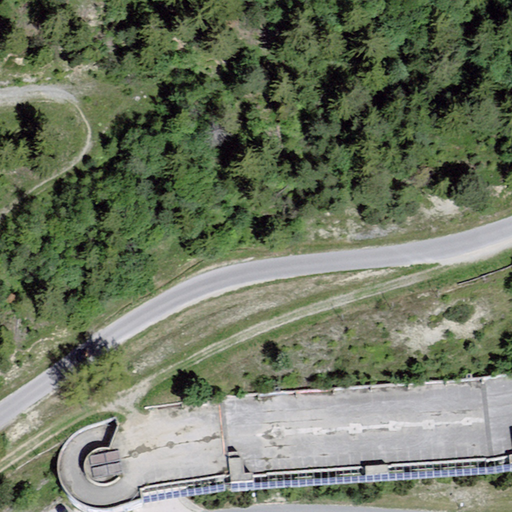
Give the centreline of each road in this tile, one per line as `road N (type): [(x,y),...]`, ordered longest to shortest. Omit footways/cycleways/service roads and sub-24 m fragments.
road 1 (unclassified): [(511,231),(408,258),(219,285),(163,310),(0,421)]
road 2 (track): [(0,220),(86,154),(88,124),(77,105),(36,96),(0,100)]
